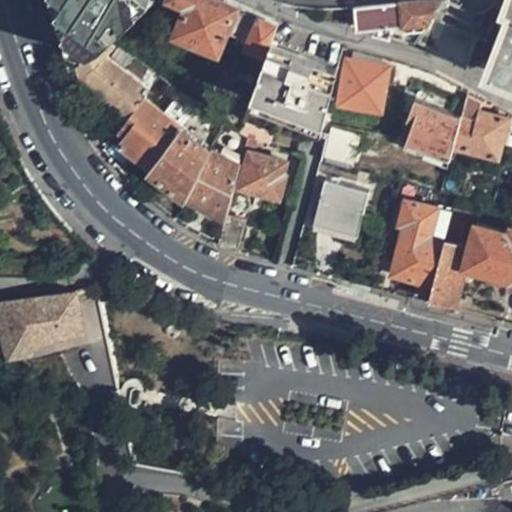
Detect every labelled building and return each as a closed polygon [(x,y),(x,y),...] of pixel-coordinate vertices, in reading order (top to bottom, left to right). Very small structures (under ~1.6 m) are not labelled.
[(63,0),(59,8),(73,16),(67,29),(80,36),(87,49),(104,38),(147,0),(63,0)] [(224,33),(235,7),(217,0),(178,0),(188,3),(177,33),(218,47),(223,34),(224,33)] [(439,0),(415,0),(355,5),(358,27),(374,26),(376,35),(415,44),(415,43),(431,16),(439,0)] [(511,0),(489,0),(484,6),(487,8),(490,8),(492,8),(494,8),(495,8),(497,9),(499,9),(500,10),(507,15),(488,67),(511,76),(511,0)] [(479,37),(431,16),(415,43),(465,68),(479,37)] [(268,54),(270,44),(277,26),(268,22),(259,18),(245,43),(243,45),(268,54)] [(87,49),(73,56),(82,80),(101,96),(121,113),(142,85),(109,57),(116,47),(104,38),(87,49)] [(330,100),(338,69),(270,44),(268,54),(243,119),(298,138),(310,138),(320,139),(323,125),(330,100)] [(384,89),(387,67),(348,60),(342,102),(382,106),(384,89)] [(142,85),(121,113),(129,120),(143,99),(148,91),(142,85)] [(180,111),(189,97),(171,85),(162,99),(180,111)] [(485,100),(466,90),(462,109),(462,112),(454,141),(499,152),(503,134),(508,118),(482,110),(485,100)] [(462,112),(450,108),(414,96),(408,115),(415,118),(404,149),(426,155),(429,146),(451,153),(454,141),(462,112)] [(153,167),(182,128),(143,99),(129,120),(122,133),(126,136),(121,144),(137,155),(153,167)] [(326,160),(353,165),(360,130),(332,125),(326,160)] [(153,167),(150,171),(169,183),(188,196),(212,150),(182,128),(153,167)] [(255,155),(260,143),(248,139),(244,156),(250,159),(243,187),(262,193),(279,198),(285,176),(283,175),(285,164),(255,155)] [(429,146),(426,155),(449,163),(451,153),(429,146)] [(212,150),(188,196),(207,206),(227,216),(241,165),(212,150)] [(360,230),(369,192),(327,181),(318,220),(338,225),(360,230)] [(414,277),(435,283),(446,240),(433,235),(439,208),(413,200),(393,272),(414,277)] [(446,240),(460,242),(468,210),(454,207),(446,240)] [(227,216),(220,242),(238,251),(245,221),(227,216)] [(435,283),(430,303),(457,311),(469,264),(511,274),(511,225),(502,223),(500,230),(477,224),(471,245),(460,242),(446,240),(435,283)] [(0,259),(0,277),(17,277),(17,260),(0,259)] [(127,288),(126,278),(113,274),(96,286),(97,296),(127,288)] [(84,330),(77,290),(25,298),(0,303),(0,318),(11,359),(33,353),(31,344),(84,330)] [(58,365),(34,370),(39,390),(63,385),(58,365)]
